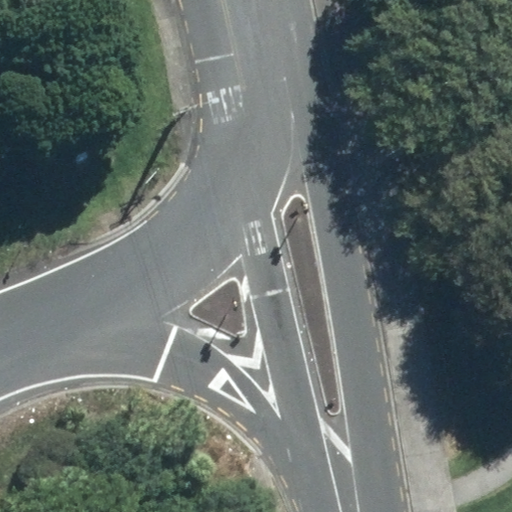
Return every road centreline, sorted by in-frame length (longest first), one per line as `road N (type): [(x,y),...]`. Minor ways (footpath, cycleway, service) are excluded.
road 1 (tertiary): [(257,124),(338,262),(381,511)]
road 2 (tertiary): [(318,491),(276,295),(257,124)]
road 3 (motorway): [(318,491),(257,395),(222,369),(175,345),(81,320)]
road 4 (motorway): [(257,124),(193,238),(127,296),(81,320)]
road 5 (primary): [(230,0),(257,124)]
